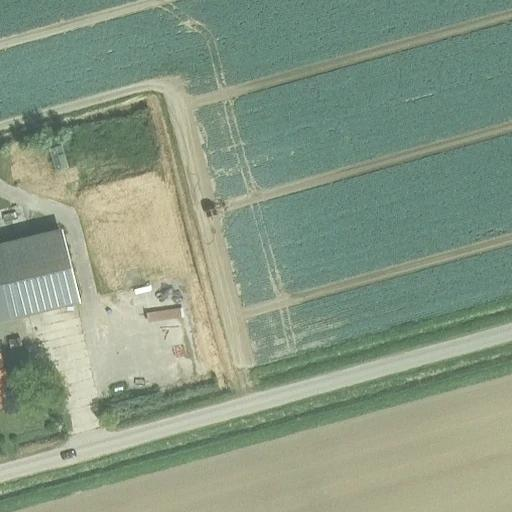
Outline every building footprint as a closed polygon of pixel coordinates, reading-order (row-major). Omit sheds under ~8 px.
[(19,146),(8,149),(17,182),(28,179),(19,146)] [(76,302),(58,229),(0,242),(0,320),(17,316),(76,302)] [(163,323),(186,319),(185,309),(161,314),(163,323)] [(192,336),(159,340),(160,350),(193,346),(192,336)] [(20,338),(10,340),(12,348),(22,345),(20,338)] [(4,368),(3,368),(0,355),(0,404),(4,404),(0,388),(0,387),(8,386),(4,368)]
